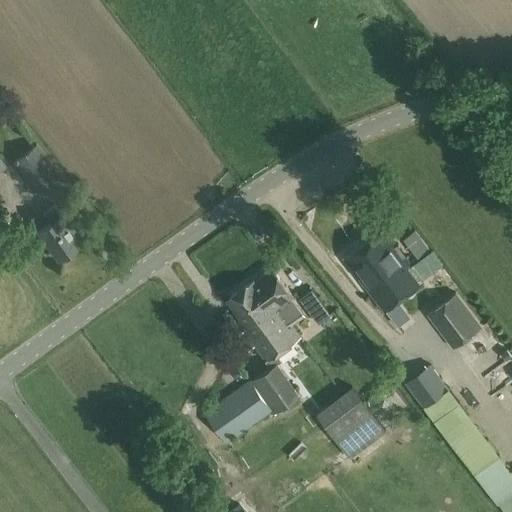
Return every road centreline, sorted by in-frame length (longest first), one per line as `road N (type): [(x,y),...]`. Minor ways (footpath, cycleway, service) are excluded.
road 1 (unclassified): [(0,372),(306,159),(420,109),(511,94)]
road 2 (unknown): [(5,368),(112,511)]
